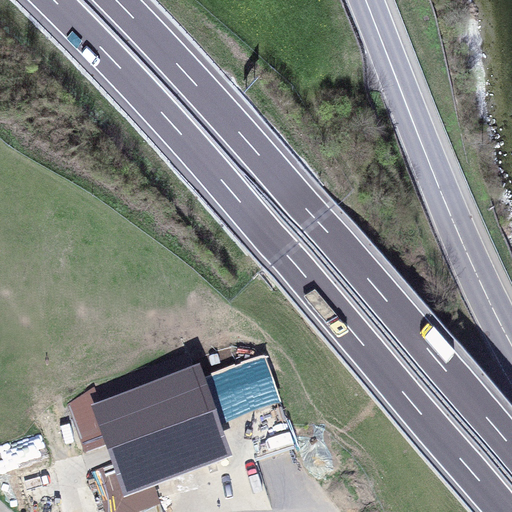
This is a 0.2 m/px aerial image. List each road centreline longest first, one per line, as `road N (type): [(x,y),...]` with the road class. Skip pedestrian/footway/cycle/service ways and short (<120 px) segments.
road 1 (motorway): [(47,0),(234,199),(497,511)]
road 2 (motorway): [(511,451),(116,0)]
road 3 (primary): [(366,0),(511,344)]
